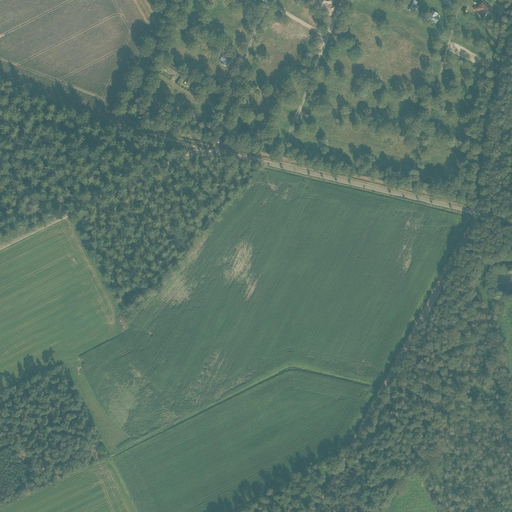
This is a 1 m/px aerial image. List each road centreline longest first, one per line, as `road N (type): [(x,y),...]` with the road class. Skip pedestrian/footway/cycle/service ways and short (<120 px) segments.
road 1 (track): [(317,511),(476,210)]
road 2 (unclassified): [(476,210),(210,152)]
road 3 (unclassified): [(0,249),(210,152)]
road 4 (unclassified): [(476,210),(511,26)]
road 5 (unclassified): [(416,162),(459,0)]
road 6 (unclassified): [(210,152),(269,1)]
road 7 (track): [(0,84),(120,132)]
